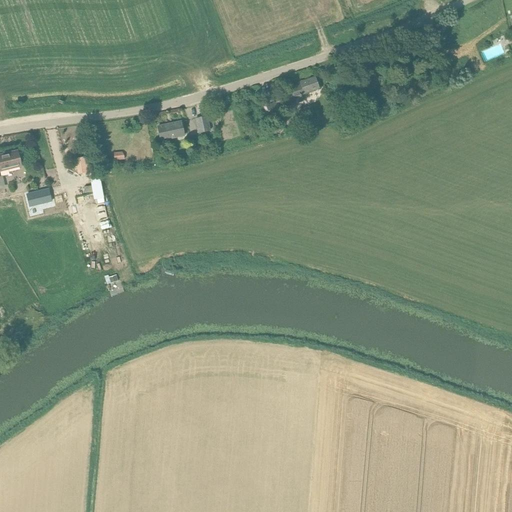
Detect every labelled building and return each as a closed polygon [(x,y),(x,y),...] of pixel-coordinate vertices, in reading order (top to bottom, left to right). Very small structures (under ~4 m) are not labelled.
[(290,89),(291,92),(293,98),(295,103),(303,101),(300,94),(319,88),(315,77),(300,82),(301,85),(290,89)] [(293,98),(291,92),(275,97),(277,102),(279,109),(295,103),(293,98)] [(282,115),(279,109),(277,102),(266,106),(271,119),(282,115)] [(207,116),(196,119),(199,133),(209,130),(207,116)] [(181,122),(158,127),(160,140),(184,136),(181,122)] [(269,135),(284,130),(282,122),(266,127),(269,135)] [(17,151),(0,155),(0,171),(21,166),(20,163),(22,161),(20,155),(18,154),(17,151)] [(114,152),(114,160),(124,159),(124,155),(122,152),(114,152)] [(88,156),(79,158),(82,173),(91,171),(88,156)] [(99,209),(92,211),(94,219),(102,217),(99,209)]
